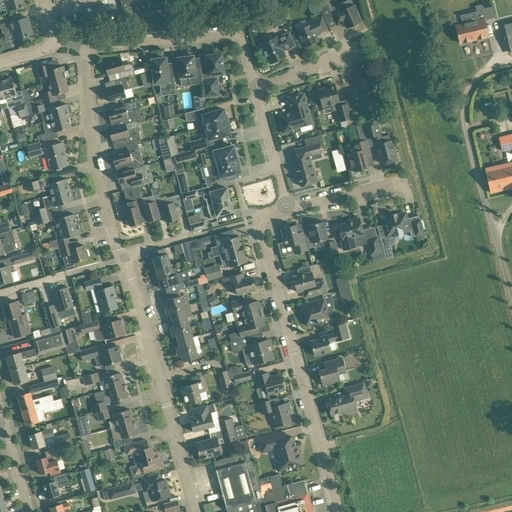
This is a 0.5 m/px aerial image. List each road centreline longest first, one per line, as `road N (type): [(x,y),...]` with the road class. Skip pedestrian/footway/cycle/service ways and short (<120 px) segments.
road 1 (residential): [(337,511),(262,218),(285,206)]
road 2 (residential): [(195,511),(126,259)]
road 3 (residential): [(126,259),(116,249),(98,165),(85,54),(75,47)]
road 4 (residential): [(255,84),(244,42),(234,35),(75,47)]
road 5 (residential): [(285,206),(255,84)]
road 6 (residential): [(285,206),(404,181)]
